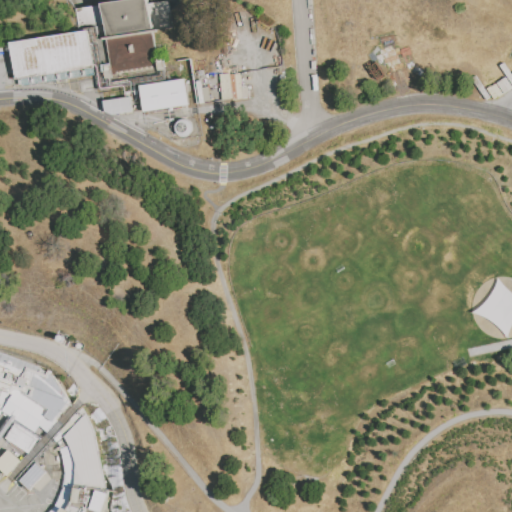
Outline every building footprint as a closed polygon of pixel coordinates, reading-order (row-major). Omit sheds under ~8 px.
[(77,28),(75,10),(101,6),(101,4),(131,0),(147,0),(148,4),(168,2),(171,28),(156,30),(157,33),(152,34),(156,59),(163,58),(165,70),(158,71),(157,70),(111,76),(112,79),(105,80),(103,67),(109,66),(106,40),(102,41),(101,37),(97,37),(96,26),(77,28)] [(17,80),(11,43),(89,31),(95,68),(17,80)] [(511,84),(500,66),(504,63),(511,75),(511,84)] [(221,100),(219,74),(229,73),(229,75),(231,100),(221,100)] [(231,100),(229,75),(240,74),(241,87),(246,86),(247,99),(231,101),(231,100)] [(77,81),(91,78),(93,93),(79,95),(77,81)] [(497,83),(505,78),(511,89),(504,94),(497,83)] [(143,113),(139,86),(185,79),(189,106),(143,113)] [(195,82),(201,81),(202,88),(208,87),(210,102),(204,103),(204,104),(198,105),(195,82)] [(487,90),(496,84),(502,94),(493,100),(487,90)] [(132,112),(141,110),(138,93),(128,95),(132,112)] [(105,112),(103,101),(129,97),(132,112),(112,115),(105,112)] [(177,135),(180,137),(184,137),(187,136),(189,134),(191,131),(191,128),(190,125),(188,122),(185,121),(182,120),(179,121),(176,123),(175,126),(174,130),(175,133),(177,135)] [(45,417),(35,433),(2,412),(16,390),(11,388),(10,390),(0,386),(0,352),(38,367),(51,376),(69,402),(53,423),(45,417)] [(62,435),(61,432),(71,422),(69,420),(74,414),(75,416),(81,409),(92,430),(105,491),(108,492),(101,511),(65,511),(70,506),(71,499),(73,492),(74,485),(75,478),(75,471),(75,464),(75,463),(72,456),(69,449),(66,442),(62,435)] [(14,424),(37,440),(28,454),(4,439),(14,424)] [(276,437),(278,433),(285,431),(288,434),(289,438),(286,442),(281,444),(277,442),(276,437)] [(0,459),(8,451),(20,463),(5,478),(0,473),(0,459)] [(20,484),(37,466),(47,475),(30,493),(20,484)]
